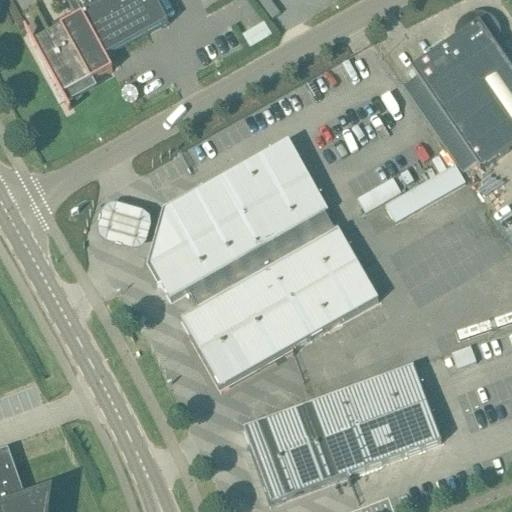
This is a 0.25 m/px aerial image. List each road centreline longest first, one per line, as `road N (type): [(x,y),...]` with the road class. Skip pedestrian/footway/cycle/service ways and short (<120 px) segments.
road 1 (unclassified): [(10,212),(392,0)]
road 2 (tertiary): [(162,511),(10,212)]
